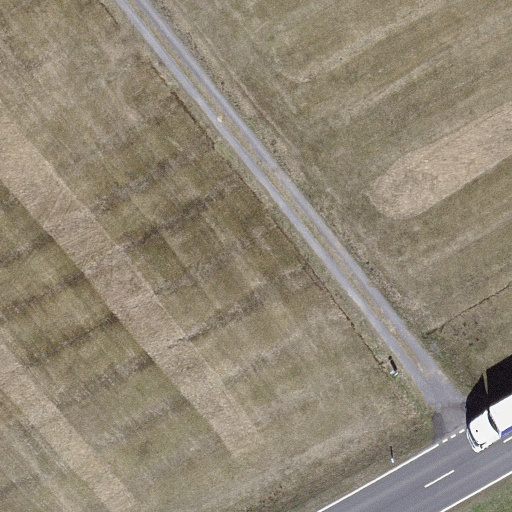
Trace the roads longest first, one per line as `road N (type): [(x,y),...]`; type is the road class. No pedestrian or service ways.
road 1 (track): [(479,456),(369,295),(142,0)]
road 2 (primary): [(379,511),(511,437)]
